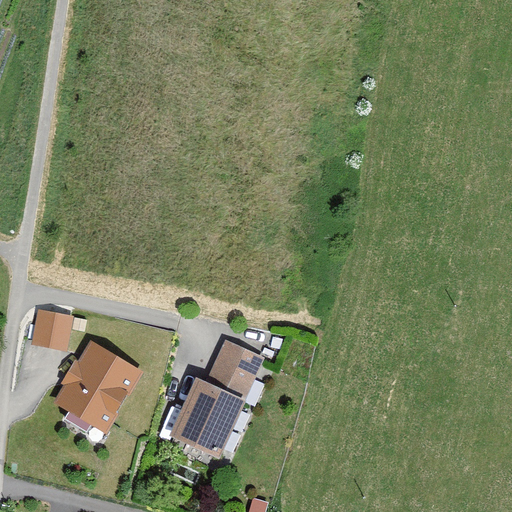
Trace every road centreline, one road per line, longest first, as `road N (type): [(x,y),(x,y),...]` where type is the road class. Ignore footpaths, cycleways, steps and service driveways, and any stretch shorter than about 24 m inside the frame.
road 1 (track): [(0,252),(23,264),(66,0)]
road 2 (residential): [(0,480),(23,264)]
